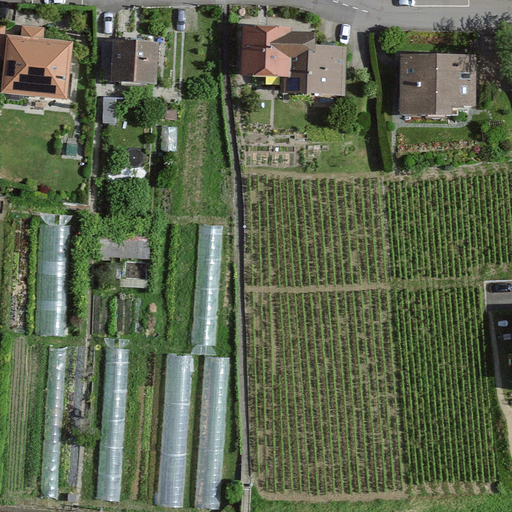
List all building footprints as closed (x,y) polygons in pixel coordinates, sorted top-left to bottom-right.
[(291,30),(246,29),(245,74),(286,75),(286,95),(346,96),(346,51),(313,50),(313,38),(290,38),(291,30)] [(72,46),(12,41),(8,93),(67,99),(72,46)] [(160,45),(117,43),(116,79),(159,81),(160,45)] [(476,60),(406,57),(404,114),(448,116),(448,105),(474,106),(476,60)] [(47,233),(43,330),(63,330),(64,317),(62,317),(64,275),(67,275),(68,233),(47,233)]
